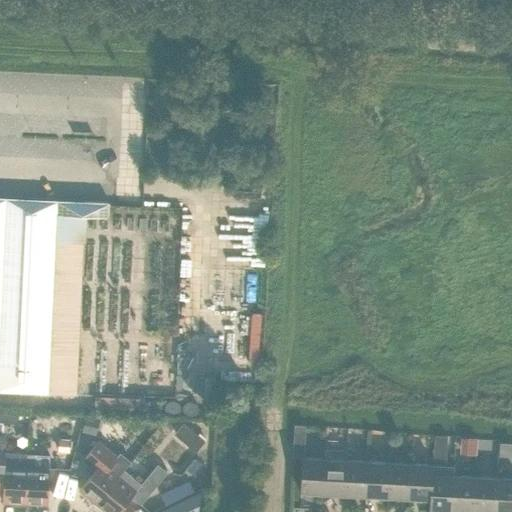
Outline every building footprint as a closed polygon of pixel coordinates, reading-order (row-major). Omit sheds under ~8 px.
[(0,392),(49,394),(56,240),(107,243),(109,203),(0,198),(0,392)] [(248,356),(259,357),(261,305),(237,305),(236,328),(249,328),(248,356)] [(96,435),(99,421),(86,418),(83,431),(96,435)] [(293,425),(293,435),(305,435),(305,426),(293,425)] [(0,490),(3,490),(2,503),(25,504),(26,482),(26,467),(27,455),(27,454),(5,453),(2,453),(3,447),(5,447),(6,435),(0,435),(0,490)] [(199,436),(189,448),(195,453),(205,441),(199,436)] [(434,436),(433,446),(446,446),(446,436),(434,436)] [(57,439),(57,453),(69,453),(69,439),(57,439)] [(95,470),(78,490),(96,504),(119,477),(124,470),(131,462),(121,453),(117,458),(97,442),(82,460),(95,470)] [(322,494),(324,448),(323,459),(302,458),(300,493),(322,494)] [(345,460),(346,460),(346,449),(324,448),(322,494),(343,495),(345,460)] [(26,482),(25,504),(47,505),(49,469),(49,456),(40,455),(28,455),(27,455),(26,467),(26,482)] [(367,461),(346,460),(345,460),(343,495),(365,496),(367,461)] [(387,497),(388,463),(367,461),(365,496),(387,497)] [(408,498),(410,464),(388,463),(387,497),(408,498)] [(119,477),(96,504),(105,511),(118,511),(131,497),(140,505),(167,472),(157,464),(144,480),(137,475),(134,478),(124,470),(119,477)] [(431,475),(432,475),(432,466),(432,465),(410,464),(408,498),(429,499),(430,499),(431,475)] [(432,475),(431,475),(430,499),(429,499),(429,509),(447,510),(446,511),(454,511),(455,511),(451,510),(453,476),(453,467),(432,466),(432,475)] [(472,511),(474,477),(453,476),(451,510),(455,511),(472,511)] [(494,511),(496,478),(474,477),(472,511),(478,511),(494,511)] [(494,511),(511,511),(511,479),(496,478),(494,511)]
